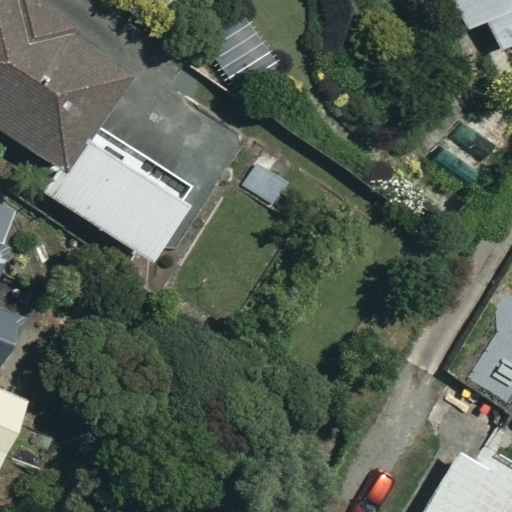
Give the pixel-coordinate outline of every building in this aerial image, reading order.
[(69,115),(110,53),(30,0),(0,0),(0,118),(46,149),(69,115)] [(511,0),(440,0),(446,10),(463,0),(465,0),(488,38),(511,23),(511,0)] [(46,149),(27,177),(122,241),(164,178),(69,115),(46,149)] [(511,349),(491,333),(460,374),(504,408),(511,397),(511,349)] [(0,437),(19,390),(0,381),(0,437)] [(511,511),(511,460),(456,427),(404,511),(511,511)]
